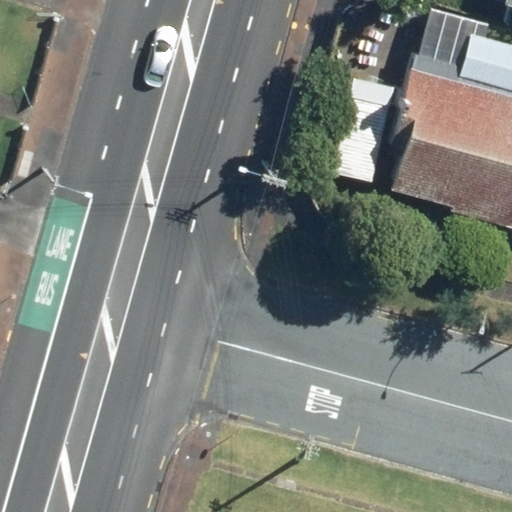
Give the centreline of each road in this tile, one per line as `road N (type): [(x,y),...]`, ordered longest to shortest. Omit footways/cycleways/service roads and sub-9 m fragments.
road 1 (residential): [(511,420),(113,312)]
road 2 (primary): [(201,0),(113,312)]
road 3 (primary): [(113,312),(57,511)]
